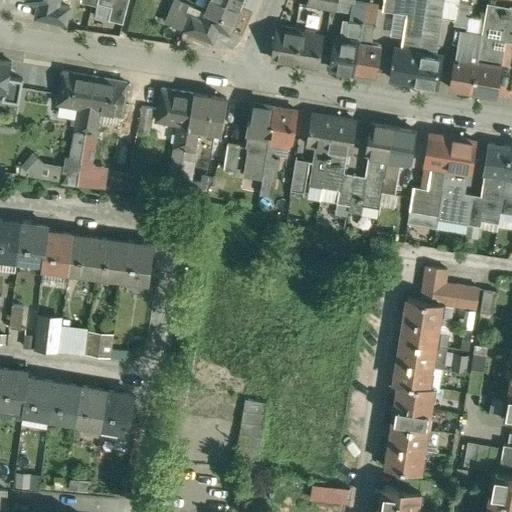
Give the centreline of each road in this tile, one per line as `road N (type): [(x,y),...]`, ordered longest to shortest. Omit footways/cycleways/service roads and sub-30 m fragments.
road 1 (residential): [(0,355),(129,371),(150,363),(172,252),(168,228),(133,215),(0,199)]
road 2 (residential): [(363,511),(396,276),(406,257),(511,268)]
road 3 (residential): [(511,119),(241,74)]
road 4 (residential): [(241,74),(0,32)]
